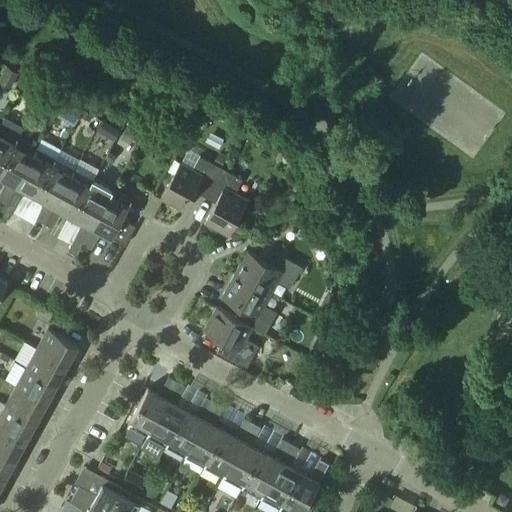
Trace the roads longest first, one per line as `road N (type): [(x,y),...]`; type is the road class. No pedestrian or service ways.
road 1 (residential): [(160,338),(369,450)]
road 2 (residential): [(29,511),(135,317)]
road 3 (residential): [(160,338),(191,271),(188,257),(150,240),(114,298)]
road 4 (residential): [(0,234),(114,298)]
road 5 (residential): [(369,450),(477,511)]
